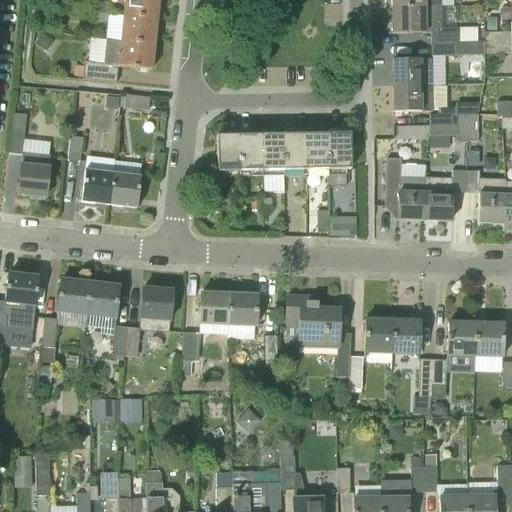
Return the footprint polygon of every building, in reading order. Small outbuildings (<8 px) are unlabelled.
[(156,21),(158,0),(122,0),(121,17),(156,21)] [(389,0),(390,10),(441,9),(440,0),(389,0)] [(91,14),(107,16),(108,5),(92,3),(91,14)] [(484,45),(484,43),(459,43),(459,30),(441,30),(441,9),(390,10),(390,36),(429,36),(429,45),(484,45)] [(106,26),(107,16),(91,14),(89,24),(106,26)] [(153,46),(156,21),(121,17),(118,42),(153,46)] [(495,20),(486,20),(486,32),(495,32),(495,20)] [(484,46),(511,45),(511,33),(484,33),(484,43),(484,45),(484,46)] [(46,53),(52,42),(40,34),(33,45),(46,53)] [(153,46),(118,42),(104,41),(102,65),(83,64),(83,68),(74,67),(73,79),(81,80),(81,81),(115,84),(116,69),(150,72),(153,46)] [(483,57),(483,56),(484,46),(484,45),(429,45),(429,57),(483,57)] [(484,46),(483,56),(511,56),(511,45),(484,46)] [(258,84),(299,85),(299,70),(310,70),(310,53),(259,52),(258,84)] [(391,89),(432,88),(432,61),(391,62),(391,89)] [(432,88),(391,89),(391,115),(432,115),(432,88)] [(149,100),(124,97),(124,99),(120,98),(119,109),(147,113),(149,100)] [(117,99),(105,98),(104,109),(116,111),(117,99)] [(506,108),(511,108),(511,103),(498,103),(497,118),(506,118),(506,108)] [(428,116),(428,128),(455,127),(456,117),(466,116),(476,116),(476,108),(437,109),(438,116),(428,116)] [(44,200),(49,158),(21,154),(25,117),(12,115),(7,155),(20,157),(15,197),(44,200)] [(456,117),(455,127),(455,138),(455,143),(466,143),(466,116),(456,117)] [(466,116),(466,143),(477,143),(477,116),(476,116),(466,116)] [(428,128),(429,138),(455,137),(455,127),(428,128)] [(283,173),(305,172),(304,136),(282,137),(283,173)] [(305,172),(327,172),(326,136),(304,136),(305,172)] [(326,136),(327,172),(349,171),(348,136),(326,136)] [(215,174),(239,173),(238,137),(215,138),(215,174)] [(239,173),(261,173),(260,137),(238,137),(239,173)] [(261,173),(283,173),(282,137),(260,137),(261,173)] [(79,164),(82,140),(69,138),(65,162),(79,164)] [(424,188),(425,180),(425,167),(398,167),(398,161),(384,161),(383,209),(397,209),(396,222),(424,223),(424,188)] [(109,208),(112,175),(83,171),(79,204),(109,208)] [(112,175),(109,208),(135,212),(140,178),(112,175)] [(213,176),(204,176),(204,185),(213,185),(213,176)] [(448,224),(450,193),(451,180),(425,180),(424,188),(424,223),(448,224)] [(503,227),(504,196),(504,182),(478,181),(477,197),(476,226),(503,227)] [(511,181),(504,182),(504,196),(503,227),(511,227),(511,181)] [(326,223),(317,223),(317,234),(326,234),(326,223)] [(7,276),(3,308),(17,309),(16,316),(32,318),(33,309),(36,279),(7,276)] [(86,318),(89,285),(60,282),(56,315),(86,318)] [(89,285),(86,318),(85,329),(98,330),(98,336),(112,337),(113,328),(114,321),(117,288),(89,285)] [(126,330),(124,358),(136,359),(138,332),(168,335),(168,324),(170,292),(142,290),(138,331),(126,330)] [(228,329),(228,296),(200,295),(198,327),(228,329)] [(228,296),(228,329),(254,330),(256,298),(228,296)] [(284,345),(296,345),(337,346),(338,311),(316,311),(317,299),(285,298),(284,331),(284,345)] [(53,350),(56,321),(43,320),(40,349),(53,350)] [(390,357),(391,323),(364,322),(363,356),(390,357)] [(391,323),(390,357),(417,358),(419,324),(391,323)] [(473,359),(474,326),(447,325),(446,358),(473,359)] [(474,326),(473,359),(501,360),(502,327),(474,326)] [(124,358),(126,330),(113,328),(112,337),(111,357),(124,358)] [(193,362),(194,335),(183,334),(181,362),(191,362),(193,362)] [(264,366),(276,366),(276,338),(264,338),(264,366)] [(339,379),(348,380),(348,359),(335,358),(334,379),(339,379)] [(348,359),(348,380),(347,390),(360,391),(361,359),(348,359)] [(430,387),(431,362),(419,361),(417,399),(429,400),(430,387)] [(191,362),(181,362),(180,377),(190,378),(191,362)] [(431,362),(430,387),(444,388),(445,363),(431,362)] [(511,389),(511,364),(502,364),(501,390),(511,389)] [(51,369),(39,368),(39,383),(50,384),(51,369)] [(112,401),(91,401),(91,425),(112,425),(112,401)] [(140,401),(118,401),(118,425),(140,425),(140,401)] [(446,418),(446,410),(441,404),(433,404),(432,418),(446,418)] [(89,438),(76,438),(76,450),(89,450),(89,438)] [(434,469),(435,469),(434,456),(424,456),(424,469),(434,469)] [(281,458),(279,459),(279,492),(292,492),(294,492),(293,475),(293,458),(281,458)] [(409,469),(421,469),(421,459),(409,459),(409,469)] [(35,498),(48,498),(48,464),(34,464),(35,498)] [(493,511),(493,508),(509,508),(508,467),(495,468),(496,493),(492,493),(492,497),(465,498),(465,511),(493,511)] [(423,494),(422,469),(421,469),(409,469),(409,482),(380,482),(381,499),(379,499),(379,511),(406,511),(407,499),(410,499),(410,495),(423,494)] [(424,469),(422,469),(423,494),(435,494),(435,487),(434,469),(424,469)] [(336,496),(349,496),(348,471),(335,471),(336,496)] [(179,511),(179,497),(171,491),(160,491),(160,473),(144,473),(144,511),(179,511)] [(232,511),(231,474),(214,475),(215,511),(232,511)] [(231,474),(232,511),(278,511),(279,486),(262,486),(262,511),(248,511),(248,487),(252,487),(252,474),(231,474)] [(116,501),(116,511),(128,511),(129,480),(116,480),(116,501)] [(435,494),(438,494),(438,511),(465,511),(465,498),(465,486),(438,487),(435,487),(435,494)] [(75,511),(88,511),(88,495),(75,495),(75,511)] [(320,511),(320,498),(306,498),(292,498),(292,511),(320,511)] [(352,511),(379,511),(379,499),(352,499),(352,511)] [(116,511),(116,501),(106,501),(106,511),(116,511)]
